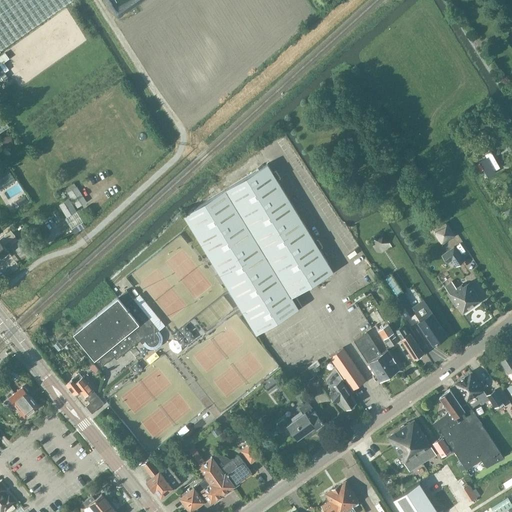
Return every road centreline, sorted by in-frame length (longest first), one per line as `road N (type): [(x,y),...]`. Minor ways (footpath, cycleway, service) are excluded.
road 1 (tertiary): [(249,511),(511,321)]
road 2 (tertiary): [(152,511),(0,318)]
road 3 (track): [(230,176),(199,152),(97,0)]
